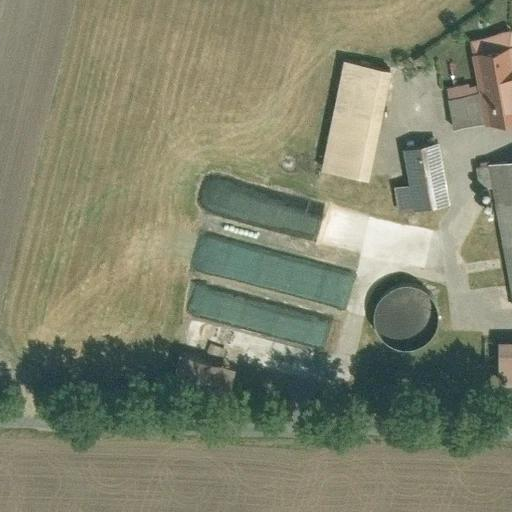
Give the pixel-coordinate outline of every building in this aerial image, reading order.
[(449,96),(454,127),(511,117),(511,45),(475,52),(482,91),(449,96)] [(387,58),(345,49),(320,170),(363,179),(387,58)] [(406,143),(410,193),(442,190),(437,140),(406,143)] [(511,301),(511,152),(478,158),(482,184),(493,182),(511,301)] [(209,181),(201,211),(318,242),(358,252),(366,222),(209,181)] [(242,277),(250,252),(206,237),(198,262),(242,277)] [(438,313),(438,308),(438,304),(436,296),(432,289),(427,283),(422,279),(415,275),(407,273),(400,273),(393,274),(387,276),(379,281),(375,285),(371,292),(368,298),(367,304),(367,310),(368,317),(371,325),(375,331),(379,335),(385,339),(391,342),(397,343),(405,344),(411,342),(417,340),(422,338),(428,333),(432,327),(436,320),(438,313)] [(310,340),(316,317),(238,298),(233,321),(310,340)] [(511,334),(500,334),(499,373),(511,373),(511,334)] [(219,386),(225,363),(171,348),(165,371),(219,386)]
